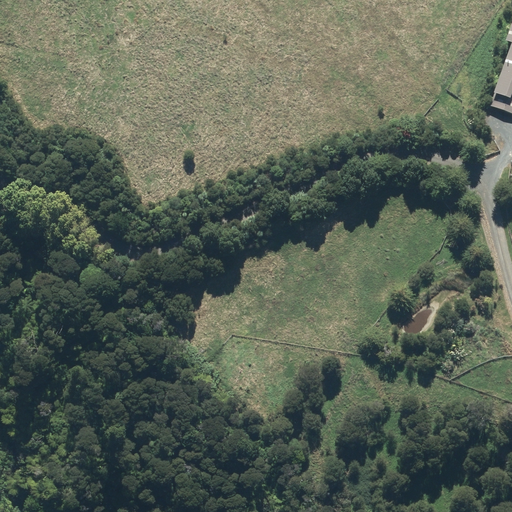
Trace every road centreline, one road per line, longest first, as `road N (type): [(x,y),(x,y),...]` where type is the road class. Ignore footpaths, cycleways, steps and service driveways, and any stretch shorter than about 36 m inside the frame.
road 1 (unknown): [(481,153),(423,143),(362,145),(154,238),(89,228),(30,196),(0,167)]
road 2 (unknown): [(511,314),(477,207),(481,153),(511,117)]
